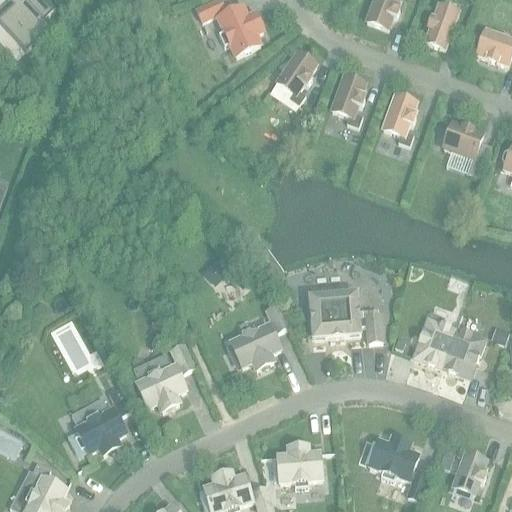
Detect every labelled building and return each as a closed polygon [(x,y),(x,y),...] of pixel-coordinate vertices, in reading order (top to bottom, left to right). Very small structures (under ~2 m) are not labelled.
[(0,20),(0,26),(26,55),(52,30),(45,22),(56,12),(53,10),(45,1),(43,0),(10,0),(7,3),(9,4),(12,1),(15,6),(0,20)] [(68,0),(61,0),(55,5),(67,18),(77,9),(68,0)] [(130,0),(138,9),(147,0),(130,0)] [(376,0),(367,26),(388,34),(393,22),(396,23),(400,14),(396,12),(401,0),(400,0),(376,0)] [(230,49),(236,62),(260,50),(255,39),(263,36),(255,19),(247,22),(242,12),(226,19),(224,16),(225,16),(220,4),(197,15),(202,26),(217,20),(224,36),(218,38),(224,51),(230,49)] [(432,23),(429,32),(431,33),(426,47),(445,54),(459,16),(440,9),(434,24),(432,23)] [(511,59),(511,44),(486,35),(477,60),(508,71),(511,59)] [(293,98),(289,104),(299,110),(306,100),(299,96),(304,89),(307,91),(312,84),(309,81),(317,71),(298,57),(277,87),(293,98)] [(349,121),(347,128),(358,133),(363,121),(355,118),(358,111),(362,112),(365,103),(361,102),(366,89),(344,82),(332,115),(349,121)] [(400,140),(398,147),(410,151),(414,139),(407,137),(409,129),(413,131),(416,122),(413,120),(417,108),(395,100),(383,134),(400,140)] [(311,118),(304,114),(300,120),(307,124),(311,118)] [(474,164),(468,178),(480,183),(489,159),(477,155),(483,139),(452,127),(443,152),(474,164)] [(506,168),(504,175),(511,177),(511,153),(511,156),(508,155),(504,156),(501,163),(503,167),(506,168)] [(324,335),(325,342),(349,340),(348,333),(360,332),(360,331),(367,330),(368,348),(383,347),(380,320),(366,322),(359,323),(357,306),(341,307),(337,304),(330,305),(327,308),(311,310),(313,336),(324,335)] [(281,354),(274,340),(290,333),(280,308),(265,315),(271,329),(257,336),(254,330),(241,336),(244,342),(231,348),(242,372),(253,367),(256,375),(274,367),(270,359),(281,354)] [(442,373),(456,335),(450,333),(450,332),(442,329),(445,323),(432,318),(429,325),(428,325),(423,340),(422,339),(419,348),(420,348),(415,363),(428,368),(427,369),(436,372),(436,371),(442,373)] [(496,331),(491,344),(505,349),(510,337),(496,331)] [(456,335),(442,373),(448,375),(448,376),(456,379),(457,378),(470,383),(475,368),(476,369),(479,360),(478,360),(484,345),(471,341),(471,340),(462,336),(462,338),(456,335)] [(397,343),(394,351),(402,354),(405,346),(397,343)] [(186,395),(179,379),(182,377),(182,378),(193,373),(183,351),(172,357),(178,370),(171,373),(165,359),(133,373),(140,388),(136,389),(148,414),(159,409),(162,416),(179,408),(176,401),(186,395)] [(126,438),(118,422),(120,421),(121,422),(132,415),(120,393),(108,399),(116,413),(110,416),(102,402),(71,419),(79,433),(76,435),(79,441),(75,443),(81,455),(86,452),(89,458),(99,453),(103,460),(120,451),(116,443),(126,438)] [(383,476),(381,482),(394,487),(396,481),(413,487),(408,502),(419,506),(428,482),(416,478),(416,479),(412,478),(419,461),(408,456),(411,448),(393,442),(390,450),(379,446),(369,471),(383,476)] [(322,484),(320,458),(308,459),(307,450),(289,452),(289,460),(277,461),(280,488),(294,487),(295,493),(309,492),(308,486),(322,484)] [(447,458),(440,471),(449,474),(455,462),(447,458)] [(479,487),(483,488),(486,479),(482,478),(487,466),(465,458),(453,492),(475,500),(479,487)] [(67,494),(46,484),(51,475),(37,468),(32,478),(29,476),(9,511),(67,511),(69,509),(62,505),(67,494)] [(256,505),(258,511),(271,511),(265,492),(253,496),(254,497),(250,498),(245,481),(234,484),(231,476),(213,482),(215,490),(204,493),(209,511),(239,511),(239,510),(256,505)]
